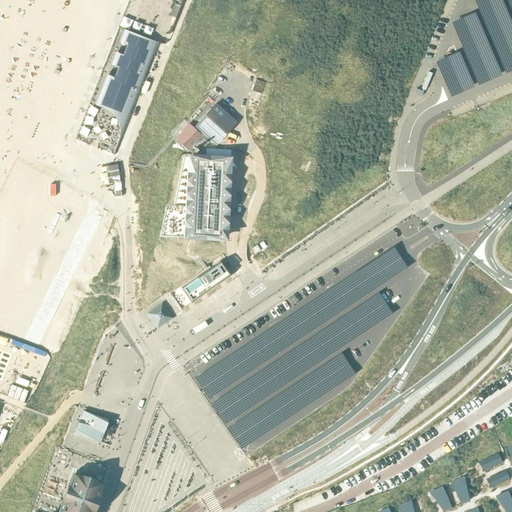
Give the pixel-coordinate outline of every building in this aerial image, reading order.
[(131,0),(121,27),(153,39),(168,45),(185,0),(131,0)] [(109,75),(100,98),(103,99),(105,103),(109,107),(122,112),(122,113),(127,115),(129,116),(130,116),(146,76),(144,75),(145,73),(146,73),(154,54),(153,53),(157,43),(158,43),(158,42),(158,43),(127,30),(122,42),(128,44),(124,55),(118,53),(113,64),(119,67),(115,77),(109,75)] [(255,78),(253,90),(262,92),(265,80),(255,78)] [(176,138),(189,150),(192,147),(196,150),(206,146),(210,141),(207,139),(210,136),(217,143),(237,122),(217,103),(193,128),(189,124),(176,138)] [(190,157),(187,235),(225,237),(229,158),(190,157)] [(102,181),(120,181),(119,164),(101,164),(102,181)] [(66,191),(0,334),(45,356),(111,210),(66,191)] [(250,249),(254,254),(260,250),(257,245),(250,249)] [(159,259),(178,261),(180,249),(161,247),(159,259)] [(222,261),(183,288),(193,302),(232,276),(222,261)] [(148,271),(147,295),(159,296),(160,272),(148,271)] [(148,314),(157,327),(171,318),(161,305),(148,314)] [(205,325),(225,316),(223,312),(203,321),(205,325)] [(0,334),(0,393),(26,404),(45,356),(0,334)] [(121,355),(115,380),(119,381),(126,356),(121,355)] [(186,390),(194,384),(189,376),(181,381),(186,390)] [(75,432),(99,441),(106,421),(83,412),(78,426),(75,432)] [(170,414),(161,420),(188,462),(197,456),(170,414)] [(499,453),(483,460),(487,469),(503,463),(499,453)] [(506,470),(490,477),(494,486),(510,479),(506,470)] [(74,478),(62,511),(91,511),(100,488),(74,478)] [(459,478),(451,481),(461,504),(469,500),(459,478)] [(443,487),(435,491),(444,511),(448,511),(453,510),(443,487)] [(511,511),(511,499),(508,491),(500,495),(507,511),(511,511)] [(411,511),(407,502),(398,506),(401,511),(411,511)]
